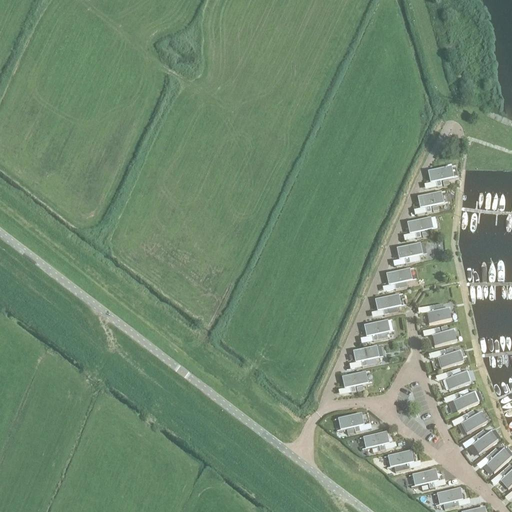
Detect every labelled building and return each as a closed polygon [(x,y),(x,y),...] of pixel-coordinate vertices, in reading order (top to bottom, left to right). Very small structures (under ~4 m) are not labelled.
[(430,173),(432,184),(436,184),(437,189),(442,188),(441,183),(458,179),(458,178),(452,179),(450,169),(456,168),(455,167),(430,173)] [(420,199),(422,210),(426,209),(427,215),(432,214),(431,208),(448,205),(448,204),(442,205),(440,195),(445,194),(445,193),(420,199)] [(409,224),(412,236),(415,235),(416,240),(421,239),(420,234),(437,230),(432,231),(429,220),(435,219),(409,224)] [(399,250),(401,261),(405,261),(406,266),(411,265),(410,260),(427,256),(427,255),(421,256),(419,246),(424,245),(424,244),(399,250)] [(388,276),(391,287),(394,286),(396,292),(400,291),(399,285),(416,282),(416,281),(411,282),(408,272),(414,271),(414,270),(388,276)] [(377,301),(380,313),(383,312),(384,317),(389,316),(388,311),(405,307),(399,308),(397,298),(403,296),(377,301)] [(429,326),(451,322),(450,322),(449,322),(447,311),(449,311),(448,311),(436,313),(435,308),(430,308),(431,314),(427,315),(429,325),(429,326)] [(392,322),(366,327),(369,339),(372,338),(373,343),(386,340),(385,335),(394,333),(394,332),(389,334),(386,323),(392,322)] [(434,348),(434,349),(456,344),(456,343),(455,343),(452,333),(453,333),(453,332),(441,335),(439,330),(434,331),(436,336),(432,337),(432,338),(435,348),(434,348)] [(355,353),(358,364),(361,364),(362,369),(367,368),(366,363),(383,359),(383,358),(377,359),(375,349),(381,348),(381,347),(355,353)] [(441,370),(441,371),(462,365),(462,364),(461,364),(458,354),(459,354),(459,353),(447,357),(445,352),(440,353),(442,358),(438,360),(439,360),(441,370)] [(344,379),(347,390),(350,389),(351,395),(356,394),(355,388),(372,385),(372,384),(366,385),(364,375),(370,374),(370,373),(344,379)] [(449,392),(470,385),(469,385),(468,385),(465,375),(466,375),(466,374),(454,379),(452,373),(447,375),(449,380),(445,381),(445,382),(446,382),(449,392)] [(474,395),(470,397),(468,392),(455,396),(457,402),(453,403),(453,404),(454,404),(458,413),(457,413),(457,414),(478,406),(477,406),(473,396),(474,396),(474,395)] [(467,435),(467,436),(486,425),(485,426),(480,416),(481,416),(481,415),(470,421),(467,416),(462,419),(465,424),(461,425),(462,426),(467,435)] [(363,427),(360,416),(335,422),(340,421),(342,431),(337,432),(337,433),(354,429),(355,435),(360,434),(359,428),(363,427)] [(487,437),(484,432),(472,440),(476,445),(472,447),(473,447),(479,456),(497,444),(496,444),(490,435),(491,435),(490,434),(487,437)] [(388,446),(385,435),(360,440),(360,441),(365,440),(368,450),(362,451),(362,452),(379,448),(380,453),(385,452),(384,447),(388,446)] [(494,475),(511,461),(510,461),(503,453),(503,452),(493,461),(490,456),(486,460),(489,464),(486,467),(487,467),(494,475)] [(412,465),(410,453),(384,459),(384,460),(390,458),(392,469),(387,470),(404,467),(405,472),(410,471),(409,466),(412,465)] [(437,484),(434,472),(409,478),(415,477),(417,487),(411,489),(429,485),(430,491),(435,490),(433,484),(437,484)] [(508,491),(508,492),(511,488),(511,472),(508,477),(504,473),(500,476),(504,480),(501,483),(508,491)] [(462,502),(459,491),(434,496),(434,497),(439,496),(441,506),(436,507),(436,508),(453,504),(454,510),(459,509),(458,503),(462,502)]
